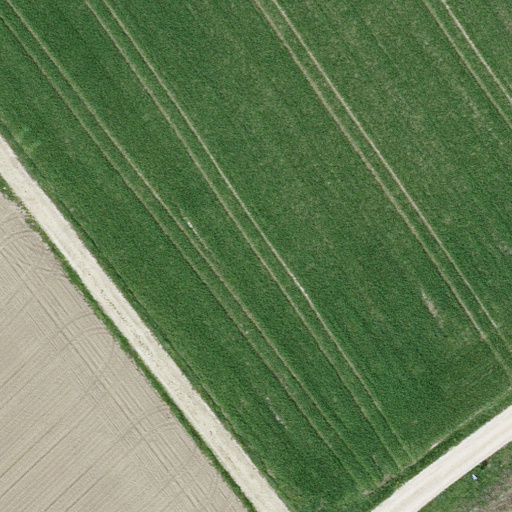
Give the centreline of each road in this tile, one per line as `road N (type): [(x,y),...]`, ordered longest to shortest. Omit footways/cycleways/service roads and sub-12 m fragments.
road 1 (track): [(273,511),(0,157)]
road 2 (track): [(511,429),(399,511)]
